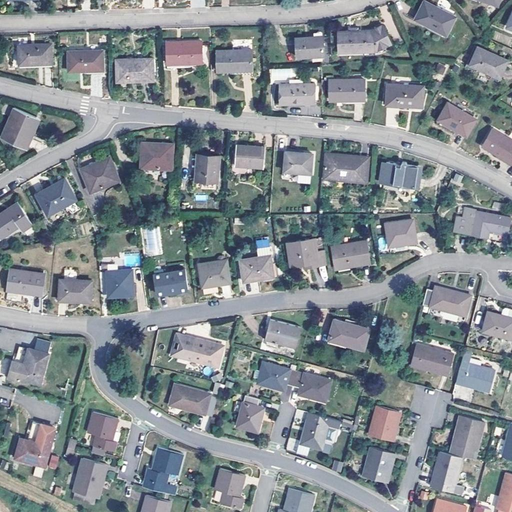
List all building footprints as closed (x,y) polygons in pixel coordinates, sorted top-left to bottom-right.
[(424,0),(423,0),(416,18),(446,34),(456,15),(424,0)] [(339,30),(339,51),(375,51),(391,44),(383,25),(374,29),(374,30),(339,30)] [(297,37),(297,56),(323,56),(322,36),(297,37)] [(167,42),(168,63),(203,62),(202,41),(167,42)] [(20,44),(21,65),(53,63),(53,43),(20,44)] [(470,64),(500,77),(509,60),(478,46),(470,64)] [(217,50),(218,71),(253,70),(252,48),(217,50)] [(69,50),(70,71),(105,70),(104,49),(69,50)] [(118,59),(118,80),(153,80),(153,58),(118,59)] [(438,63),(436,71),(443,73),(445,65),(438,63)] [(330,78),(331,100),(365,99),(365,78),(330,78)] [(388,82),(387,104),(423,106),(424,85),(388,82)] [(280,83),(281,103),(315,103),(315,83),(280,83)] [(448,101),(437,119),(467,136),(477,118),(448,101)] [(15,107),(1,136),(27,148),(41,118),(15,107)] [(483,145),(511,162),(511,160),(511,139),(493,128),(483,145)] [(142,167),(172,170),(174,144),(144,141),(142,167)] [(236,165),(263,168),(265,146),(238,144),(236,165)] [(284,171),(312,174),(314,153),(286,150),(284,171)] [(340,180),(366,183),(369,156),(327,152),(325,176),(340,178),(340,180)] [(198,179),(216,181),(219,155),(200,154),(198,179)] [(91,191),(121,179),(112,155),(81,167),(91,191)] [(383,183),(416,189),(420,166),(387,160),(383,183)] [(455,173),(452,181),(460,184),(463,176),(455,173)] [(48,213),(76,200),(65,177),(37,192),(48,213)] [(24,229),(32,225),(17,202),(0,212),(0,233),(2,236),(21,224),(24,229)] [(468,207),(466,215),(476,217),(478,210),(468,207)] [(489,229),(507,233),(511,217),(478,210),(476,217),(466,215),(459,213),(455,229),(488,236),(489,229)] [(385,222),(389,246),(417,241),(413,218),(385,222)] [(288,242),(291,266),(319,261),(315,238),(288,242)] [(337,245),(341,268),(370,263),(367,239),(337,245)] [(241,258),(244,281),(275,278),(271,255),(241,258)] [(203,287),(232,282),(228,258),(199,262),(203,287)] [(170,293),(189,290),(186,267),(172,270),(172,268),(153,271),(157,295),(170,293)] [(10,268),(8,291),(43,295),(45,273),(10,268)] [(107,270),(109,296),(134,295),(133,269),(107,270)] [(59,301),(92,302),(93,280),(61,278),(59,301)] [(426,290),(422,305),(467,316),(472,295),(435,286),(433,291),(426,290)] [(482,331),(511,338),(511,317),(487,311),(482,331)] [(279,343),(296,348),(302,327),(271,319),(266,340),(269,340),(279,343)] [(329,340),(365,349),(370,328),(335,319),(329,340)] [(172,355),(219,367),(225,345),(194,337),(193,344),(187,342),(188,339),(177,336),(172,355)] [(278,349),(279,343),(269,340),(267,346),(278,349)] [(412,366),(449,375),(455,354),(417,345),(412,366)] [(20,378),(41,383),(49,352),(28,347),(24,362),(13,360),(8,377),(20,380),(20,378)] [(288,384),(293,386),(297,370),(263,362),(258,384),(286,391),(288,384)] [(462,362),(458,378),(466,380),(464,385),(490,392),(496,370),(470,363),(469,364),(462,362)] [(332,379),(297,370),(293,386),(300,388),(298,395),(325,402),(332,379)] [(206,415),(212,394),(175,384),(170,405),(206,415)] [(258,405),(260,398),(246,394),(245,401),(244,401),(237,426),(258,432),(265,407),(258,405)] [(369,434),(393,441),(395,433),(393,433),(399,411),(378,405),(369,434)] [(94,445),(115,450),(117,440),(112,439),(116,425),(117,425),(119,418),(93,411),(87,432),(97,435),(94,445)] [(340,428),(342,421),(309,412),(301,444),(323,449),(330,426),(340,428)] [(452,452),(476,458),(485,422),(460,416),(458,423),(460,424),(452,452)] [(14,457),(45,466),(56,426),(34,420),(29,439),(20,436),(14,457)] [(295,450),(295,439),(288,438),(287,450),(295,450)] [(70,439),(68,446),(74,448),(76,441),(70,439)] [(66,454),(72,456),(74,448),(68,446),(66,454)] [(145,487),(164,492),(170,471),(178,474),(184,453),(161,447),(155,469),(150,468),(145,487)] [(363,475),(385,481),(392,459),(394,459),(395,453),(371,447),(363,475)] [(432,486),(454,491),(463,458),(441,452),(432,486)] [(49,468),(57,469),(58,456),(51,455),(49,468)] [(74,490),(97,497),(103,472),(106,473),(108,464),(83,457),(74,490)] [(332,470),(341,472),(343,462),(334,460),(332,470)] [(42,477),(44,469),(35,467),(33,476),(42,477)] [(221,502),(241,507),(244,497),(238,496),(243,473),(221,467),(216,488),(224,490),(221,502)] [(511,511),(511,473),(507,472),(498,508),(511,511)] [(279,511),(309,511),(315,494),(292,488),(286,510),(280,508),(279,511)] [(427,500),(429,492),(420,490),(419,498),(427,500)] [(143,511),(167,511),(171,500),(148,494),(143,511)] [(465,511),(467,507),(439,499),(435,511),(465,511)]
